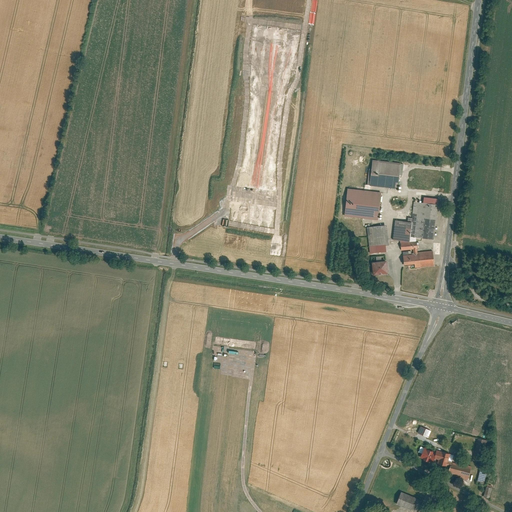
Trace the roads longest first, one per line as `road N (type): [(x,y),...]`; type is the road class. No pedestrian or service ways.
road 1 (tertiary): [(440,306),(0,237)]
road 2 (tertiary): [(474,0),(440,306)]
road 3 (tertiary): [(440,306),(355,511)]
